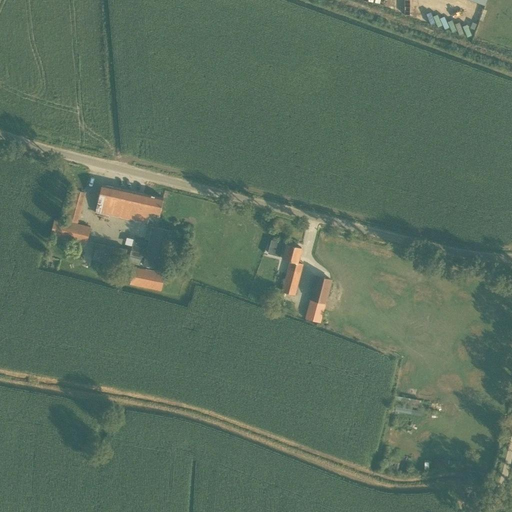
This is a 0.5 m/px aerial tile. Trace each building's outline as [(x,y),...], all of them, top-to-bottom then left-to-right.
[(157,226),(163,198),(101,184),(95,212),(157,226)] [(72,189),(70,199),(81,202),(84,192),(72,189)] [(91,227),(76,224),(64,221),(54,219),(50,236),(86,244),(91,227)] [(165,270),(174,231),(153,226),(144,266),(165,270)] [(135,239),(130,263),(142,265),(147,242),(135,239)] [(123,265),(127,250),(96,243),(92,259),(123,265)] [(282,292),(294,295),(303,264),(297,262),(301,248),(287,244),(283,259),(290,261),(282,292)] [(274,270),(273,261),(263,262),(264,272),(274,270)] [(161,290),(164,274),(133,268),(130,283),(161,290)] [(310,300),(325,304),(331,280),(316,276),(310,300)] [(396,395),(394,401),(418,407),(420,401),(396,395)] [(395,472),(397,462),(383,459),(381,470),(395,472)]
